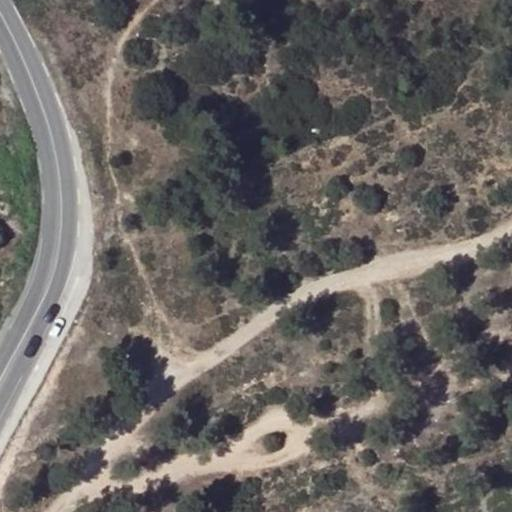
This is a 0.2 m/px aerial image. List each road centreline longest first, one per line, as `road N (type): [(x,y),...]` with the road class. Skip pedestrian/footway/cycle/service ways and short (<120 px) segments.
road 1 (track): [(58,511),(152,402),(285,305),(511,230)]
road 2 (secondary): [(0,8),(45,121),(61,200),(56,251),(0,381)]
